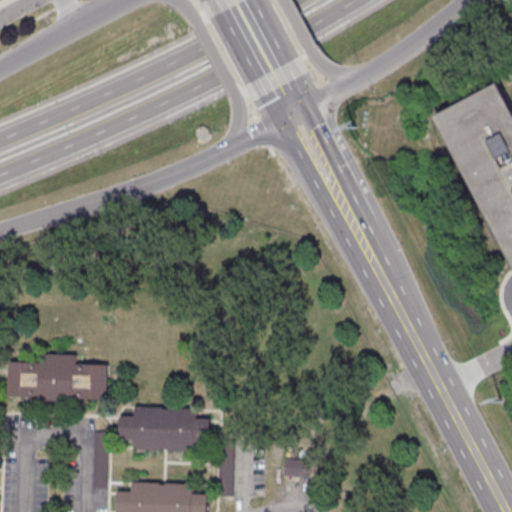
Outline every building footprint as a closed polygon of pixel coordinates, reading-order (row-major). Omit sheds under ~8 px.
[(511,111),(498,84),(435,118),(511,265),(511,111)] [(110,400),(110,364),(78,363),(78,358),(10,356),(9,397),(110,400)] [(122,438),(122,414),(137,415),(137,405),(198,407),(198,415),(211,416),(211,439),(197,438),(197,450),(135,449),(136,439),(122,438)] [(110,487),(110,431),(94,431),(94,487),(110,487)] [(237,442),(223,441),(221,495),(235,496),(237,442)] [(307,461),(288,461),(288,475),(307,475),(307,461)] [(119,511),(119,492),(134,492),(135,483),(195,485),(194,494),(208,495),(208,511),(119,511)]
